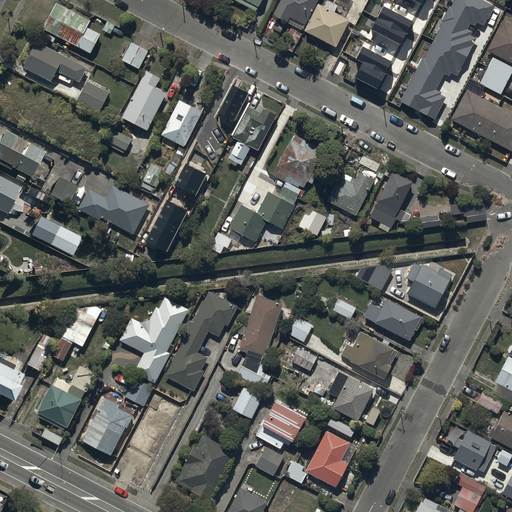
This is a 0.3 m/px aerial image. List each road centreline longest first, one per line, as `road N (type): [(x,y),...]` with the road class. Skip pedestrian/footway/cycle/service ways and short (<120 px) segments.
road 1 (residential): [(511,191),(138,0)]
road 2 (residential): [(370,511),(511,243)]
road 3 (tertiary): [(0,454),(114,511)]
